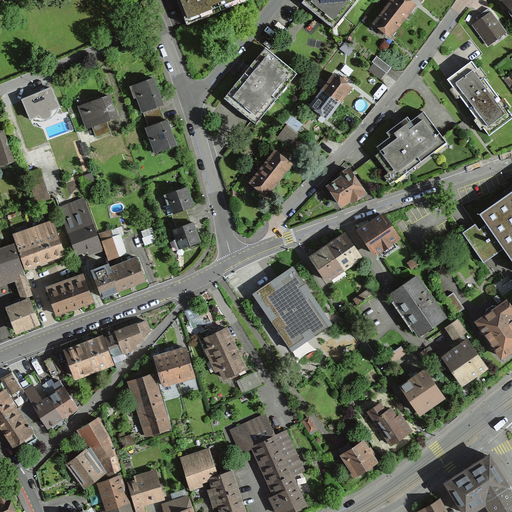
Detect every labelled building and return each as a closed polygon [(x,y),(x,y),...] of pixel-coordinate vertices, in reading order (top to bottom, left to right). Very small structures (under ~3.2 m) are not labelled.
[(177,0),(187,23),(244,0),(177,0)] [(358,0),(308,0),(303,6),(334,31),(358,0)] [(417,6),(408,0),(392,0),(386,8),(404,23),(412,12),(414,12),(416,10),(415,8),(417,6)] [(511,0),(500,0),(511,12),(511,0)] [(404,23),(386,8),(373,25),(391,39),(393,37),(395,37),(397,35),(396,33),(404,23)] [(490,8),(484,12),(486,15),(473,25),(490,47),(507,33),(499,23),(501,22),(490,8)] [(345,44),(342,48),(349,54),(352,50),(345,44)] [(297,74),(267,49),(225,101),(255,125),(297,74)] [(377,58),(372,63),(374,65),(384,73),(387,75),(391,69),(377,58)] [(511,119),(511,114),(472,63),(448,80),(490,137),(511,119)] [(384,73),(374,65),(370,70),(381,78),(384,73)] [(354,89),(335,75),(323,91),(341,105),(349,95),(351,95),(352,93),(352,91),(354,89)] [(164,105),(154,79),(132,87),(142,114),(144,113),(146,120),(162,115),(159,107),(164,105)] [(341,105),(323,91),(310,107),(328,122),(330,119),(332,119),(333,117),(333,115),(341,105)] [(117,118),(109,95),(78,107),(86,129),(92,127),(96,137),(109,132),(106,122),(117,118)] [(28,102),(18,105),(23,118),(32,114),(28,102)] [(448,144),(425,113),(412,122),(409,118),(387,133),(391,138),(378,148),(382,153),(377,157),(389,174),(384,177),(391,186),(448,144)] [(162,115),(146,120),(149,128),(146,128),(155,154),(177,147),(168,120),(164,121),(162,115)] [(300,124),(293,119),(290,123),(297,129),(300,124)] [(298,136),(286,127),(278,138),(291,147),(298,136)] [(0,167),(13,164),(2,132),(0,132),(0,167)] [(294,165),(275,151),(263,167),(281,181),(289,171),(291,171),(292,169),(292,167),(294,165)] [(34,159),(23,163),(37,203),(48,199),(34,159)] [(374,181),(363,166),(355,171),(366,186),(374,181)] [(281,181),(263,167),(250,184),(268,198),(270,196),(272,196),(273,194),(273,192),(281,181)] [(348,167),(340,173),(343,177),(327,188),(341,209),(350,203),(353,207),(369,196),(348,167)] [(193,208),(186,189),(166,197),(169,205),(164,207),(168,217),(173,216),(175,223),(187,218),(184,211),(193,208)] [(476,225),(463,234),(484,264),(505,250),(511,260),(511,193),(480,216),(487,225),(480,230),(476,225)] [(83,199),(60,208),(78,256),(101,247),(83,199)] [(400,239),(383,215),(357,232),(375,257),(400,239)] [(189,224),(187,218),(175,223),(178,230),(173,231),(177,242),(171,244),(175,254),(201,244),(193,222),(189,224)] [(39,226),(52,261),(66,256),(61,244),(58,234),(53,221),(39,226)] [(29,230),(41,265),(52,261),(39,226),(29,230)] [(13,236),(26,270),(41,265),(29,230),(13,236)] [(111,231),(99,235),(108,261),(127,254),(120,235),(113,237),(111,231)] [(63,232),(58,234),(61,244),(67,243),(63,232)] [(363,260),(345,234),(327,246),(345,272),(363,260)] [(0,280),(24,272),(15,244),(1,249),(0,247),(0,280)] [(345,272),(327,246),(310,258),(327,284),(345,272)] [(415,258),(410,252),(403,258),(407,264),(415,258)] [(136,259),(111,269),(120,292),(145,282),(136,259)] [(111,269),(109,265),(92,272),(102,299),(120,292),(111,269)] [(307,286),(294,266),(275,279),(278,283),(271,288),(266,280),(252,290),(274,324),(272,325),(291,353),(317,336),(318,338),(332,329),(304,288),(307,286)] [(46,289),(57,316),(93,303),(82,275),(46,289)] [(447,318),(417,276),(390,295),(420,337),(447,318)] [(27,281),(16,284),(21,297),(31,294),(27,281)] [(373,295),(369,290),(362,295),(366,301),(373,295)] [(462,307),(452,294),(445,299),(455,313),(462,307)] [(366,301),(362,295),(354,301),(359,306),(366,301)] [(4,307),(15,336),(41,327),(30,298),(4,307)] [(487,313),(474,322),(501,360),(511,352),(511,306),(508,300),(496,307),(492,305),(486,309),(487,313)] [(195,308),(185,313),(189,321),(198,317),(200,316),(195,308)] [(198,317),(189,321),(193,329),(202,324),(198,317)] [(446,328),(455,341),(466,333),(457,321),(446,328)] [(146,322),(115,333),(116,334),(123,355),(138,349),(136,345),(145,342),(152,332),(146,322)] [(238,349),(228,329),(203,341),(213,361),(238,349)] [(116,334),(106,338),(118,370),(122,366),(120,362),(125,359),(123,355),(116,334)] [(114,366),(103,336),(84,343),(96,373),(114,366)] [(443,358),(463,387),(488,370),(468,340),(443,358)] [(96,373),(84,343),(65,351),(76,381),(96,373)] [(171,353),(179,384),(195,380),(187,349),(171,353)] [(248,370),(238,349),(213,361),(223,382),(248,370)] [(154,357),(163,388),(179,384),(171,353),(154,357)] [(55,356),(45,361),(52,376),(62,371),(55,356)] [(421,417),(447,400),(426,370),(400,388),(421,417)] [(262,385),(256,374),(236,383),(242,395),(262,385)] [(10,375),(4,379),(13,395),(20,392),(10,375)] [(171,431),(152,376),(129,384),(141,419),(137,420),(144,440),(171,431)] [(64,420),(52,402),(47,405),(34,384),(24,390),(48,430),(64,420)] [(64,387),(49,397),(52,402),(64,420),(79,410),(64,387)] [(0,423),(19,411),(5,390),(0,393),(0,423)] [(367,412),(390,446),(413,430),(402,415),(399,417),(392,407),(387,410),(382,402),(367,412)] [(0,427),(13,448),(35,434),(19,411),(0,423),(0,427)] [(266,415),(230,432),(241,454),(253,449),(276,497),(270,500),(275,511),(300,511),(310,508),(296,479),(307,474),(287,432),(276,436),(266,415)] [(316,430),(309,418),(302,422),(310,434),(316,430)] [(99,419),(77,431),(108,477),(121,472),(108,436),(99,419)] [(363,435),(360,430),(352,434),(355,439),(363,435)] [(123,434),(119,435),(124,449),(135,445),(132,435),(125,438),(123,434)] [(341,457),(356,480),(380,464),(365,442),(341,457)] [(105,475),(87,451),(66,466),(85,490),(105,475)] [(209,451),(181,460),(191,491),(207,486),(215,511),(246,511),(233,472),(218,476),(209,451)] [(480,511),(511,492),(511,485),(491,452),(441,484),(459,511),(480,511)] [(165,502),(156,471),(134,478),(136,482),(128,484),(135,511),(146,511),(145,508),(165,502)] [(132,511),(121,477),(97,485),(105,511),(132,511)] [(511,511),(511,492),(480,511),(511,511)] [(0,511),(16,511),(7,493),(0,496),(0,511)] [(191,511),(186,498),(163,507),(165,511),(191,511)] [(446,511),(440,501),(419,511),(446,511)]
